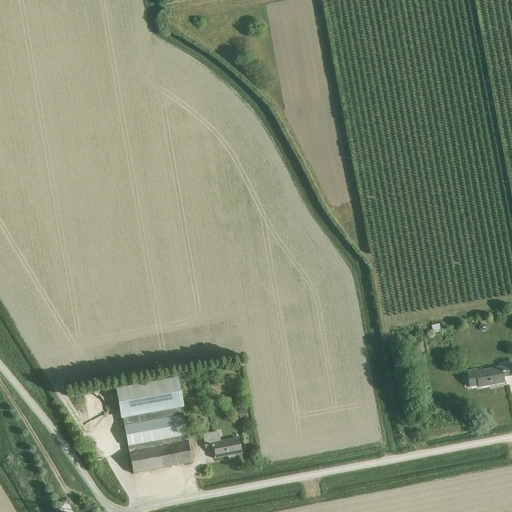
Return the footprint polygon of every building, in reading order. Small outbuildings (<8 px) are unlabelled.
[(439,324),(431,326),(433,334),(441,332),(439,324)] [(480,387),(480,388),(506,383),(504,377),(511,375),(511,371),(510,362),(502,364),(503,367),(476,373),(475,370),(466,372),(467,377),(465,377),(465,380),(465,383),(467,385),(468,385),(469,389),(480,387)] [(118,389),(124,419),(183,408),(178,379),(118,389)] [(240,420),(248,418),(246,410),(238,411),(240,420)] [(184,417),(126,427),(134,474),(192,463),(184,417)] [(240,440),(220,443),(218,433),(204,435),(207,450),(214,448),(216,459),(242,454),(240,440)]
